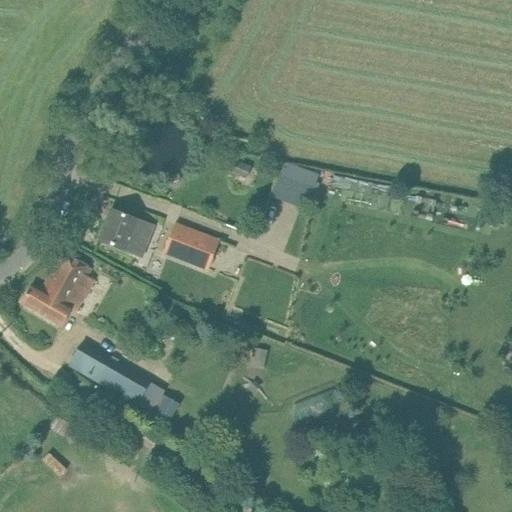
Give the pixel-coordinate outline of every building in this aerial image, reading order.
[(250,166),(237,161),(232,174),(245,179),(250,166)] [(282,164),(281,198),(319,198),(319,165),(282,164)] [(111,210),(99,241),(140,257),(152,227),(137,220),(111,210)] [(163,254),(208,272),(220,240),(175,222),(163,254)] [(93,270),(62,252),(41,290),(32,285),(22,303),(61,325),(93,270)] [(163,391),(82,344),(70,365),(151,412),(163,391)]
